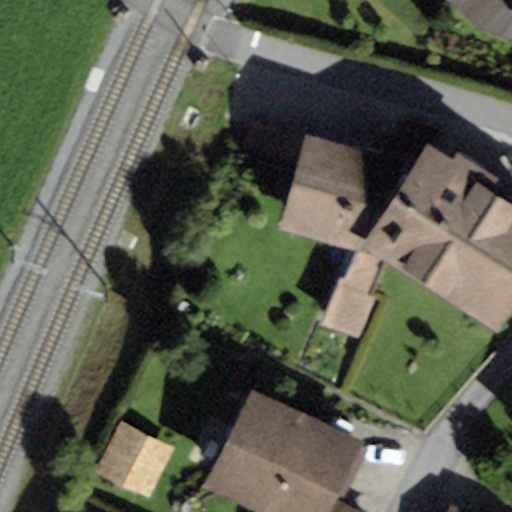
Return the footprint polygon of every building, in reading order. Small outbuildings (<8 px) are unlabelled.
[(511,0),(450,0),(479,26),(511,37),(511,0)] [(247,118),(239,139),(299,158),(277,231),(353,252),(344,278),(337,276),(319,322),(358,338),(374,298),(367,294),(381,260),(362,248),(418,160),(247,118)] [(381,260),(497,333),(511,309),(511,195),(494,184),(498,178),(455,151),(450,159),(428,145),(418,160),(362,248),(381,260)] [(248,511),(352,511),(329,500),(358,443),(251,389),(201,488),(248,511)] [(118,422),(95,471),(151,496),(174,447),(118,422)]
